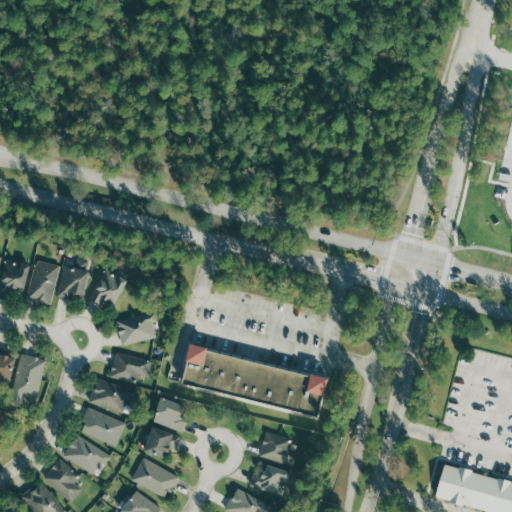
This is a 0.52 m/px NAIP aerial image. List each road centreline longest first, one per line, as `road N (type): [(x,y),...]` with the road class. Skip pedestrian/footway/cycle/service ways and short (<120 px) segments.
road 1 (secondary): [(399,253),(0,151)]
road 2 (secondary): [(0,182),(275,254)]
road 3 (tertiary): [(433,262),(473,74),(477,15)]
road 4 (residential): [(77,334),(39,444),(0,474)]
road 5 (secondary): [(275,254),(425,291)]
road 6 (tertiary): [(477,15),(426,159)]
road 7 (tertiary): [(396,403),(433,262)]
road 8 (tertiary): [(426,159),(392,283)]
